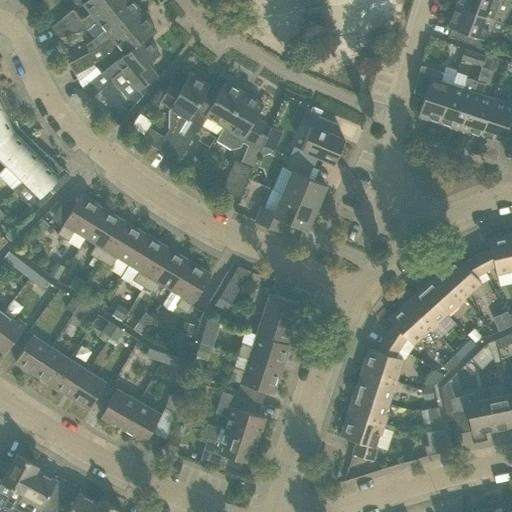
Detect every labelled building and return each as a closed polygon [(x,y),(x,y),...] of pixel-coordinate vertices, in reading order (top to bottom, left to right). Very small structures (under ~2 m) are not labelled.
[(72,11),(51,26),(56,38),(86,29),(97,21),(97,20),(121,0),(86,0),(83,3),(90,12),(79,21),(72,11)] [(93,38),(86,44),(87,53),(100,46),(141,12),(130,0),(121,0),(97,20),(97,21),(104,29),(93,38)] [(504,23),(511,3),(504,0),(457,0),(456,5),(504,23)] [(449,36),(469,43),(482,48),(485,40),(487,41),(491,28),(501,31),(504,23),(456,5),(448,27),(452,28),(449,36)] [(155,30),(141,12),(100,46),(106,54),(117,45),(124,54),(125,54),(146,37),(155,30)] [(124,54),(82,88),(90,98),(121,72),(138,92),(158,75),(148,64),(160,54),(146,37),(125,54),(124,54)] [(484,56),(464,49),(461,58),(481,65),(484,56)] [(68,63),(74,74),(93,64),(87,53),(68,63)] [(484,56),(481,65),(480,70),(492,74),(497,58),(485,54),(484,56)] [(430,119),(439,122),(452,85),(440,81),(443,72),(420,65),(413,92),(424,96),(418,115),(421,116),(420,118),(430,121),(430,119)] [(170,107),(169,108),(169,127),(156,149),(167,155),(180,134),(178,133),(187,119),(189,120),(196,108),(195,108),(207,89),(209,86),(189,74),(181,87),(171,81),(161,98),(159,101),(170,107)] [(452,85),(439,122),(448,125),(448,127),(457,130),(458,128),(461,129),(477,81),(467,78),(464,89),(452,85)] [(187,119),(178,133),(180,134),(167,155),(178,162),(191,140),(195,133),(198,133),(204,123),(203,118),(205,115),(224,127),(244,93),(225,81),(217,95),(207,89),(195,108),(196,108),(189,120),(187,119)] [(477,81),(461,129),(462,130),(461,132),(471,135),(471,133),(480,136),(493,99),(482,95),(486,84),(477,81)] [(0,91),(0,115),(11,111),(3,90),(0,91)] [(480,136),(489,139),(489,141),(498,144),(499,142),(502,143),(506,130),(511,131),(511,92),(509,91),(505,103),(493,99),(480,136)] [(224,127),(216,140),(231,149),(240,146),(243,142),(246,138),(254,143),(255,141),(266,124),(255,118),(263,104),(244,93),(224,127)] [(312,106),(309,112),(320,117),(322,111),(312,106)] [(11,111),(0,115),(0,140),(19,127),(18,127),(11,111)] [(293,145),(288,156),(290,157),(294,159),(312,166),(317,155),(334,163),(344,139),(327,132),(331,121),(320,117),(309,112),(305,123),(311,126),(301,149),(293,145)] [(139,114),(131,127),(142,135),(151,122),(139,114)] [(19,127),(0,140),(0,159),(6,166),(32,140),(19,127)] [(270,129),(262,147),(271,151),(274,152),(282,134),(270,129)] [(6,166),(0,172),(0,173),(15,189),(22,182),(48,155),(32,140),(6,166)] [(262,147),(259,156),(262,157),(270,154),(271,151),(262,147)] [(30,190),(44,203),(60,187),(54,182),(65,170),(48,155),(22,182),(30,190)] [(283,193),(316,207),(325,185),(308,177),(312,166),(290,157),(285,168),(292,171),(283,193)] [(223,188),(222,189),(230,192),(240,197),(247,180),(249,175),(252,168),(235,160),(223,188)] [(316,207),(283,193),(274,214),(259,208),(254,220),(262,224),(284,233),(288,223),(306,230),(316,207)] [(81,194),(57,234),(68,241),(79,247),(85,237),(103,208),(81,194)] [(90,254),(100,260),(124,221),(103,208),(85,237),(96,244),(90,254)] [(40,220),(34,228),(40,233),(47,226),(40,220)] [(128,263),(146,234),(124,221),(100,260),(111,267),(117,257),(128,263)] [(146,234),(128,263),(139,270),(133,280),(143,286),(167,247),(146,234)] [(511,236),(511,234),(488,239),(490,247),(476,254),(485,271),(495,266),(497,274),(498,274),(499,275),(511,271),(511,236)] [(167,247),(143,286),(154,293),(160,283),(171,290),(189,260),(167,247)] [(8,250),(3,257),(16,268),(29,278),(34,271),(21,261),(8,250)] [(475,276),(485,271),(476,254),(462,262),(457,256),(440,271),(464,298),(481,283),(475,276)] [(93,257),(88,265),(94,268),(99,261),(93,257)] [(189,260),(171,290),(182,296),(176,306),(187,313),(200,291),(211,274),(189,260)] [(56,262),(49,273),(58,279),(65,268),(56,262)] [(250,271),(238,267),(224,289),(235,296),(250,271)] [(29,278),(32,280),(42,288),(48,281),(34,271),(29,278)] [(466,300),(464,298),(440,271),(422,287),(447,314),(456,305),(458,307),(466,300)] [(75,275),(68,286),(78,293),(86,282),(75,275)] [(439,324),(437,322),(447,314),(422,287),(405,302),(429,329),(431,331),(439,324)] [(224,289),(220,296),(230,303),(235,296),(224,289)] [(97,292),(92,300),(101,305),(106,297),(97,292)] [(262,316),(292,325),(299,302),(270,293),(262,316)] [(220,296),(215,304),(226,310),(230,303),(220,296)] [(73,313),(80,303),(73,298),(66,309),(73,313)] [(385,337),(400,347),(406,338),(412,345),(429,329),(405,302),(388,318),(393,323),(385,337)] [(80,318),(87,307),(80,303),(73,313),(80,318)] [(118,305),(112,315),(122,321),(128,311),(118,305)] [(493,318),(499,331),(511,324),(511,321),(507,311),(493,318)] [(3,312),(0,315),(0,349),(4,352),(26,324),(17,317),(14,321),(3,312)] [(255,338),(288,348),(289,344),(286,343),(292,325),(262,316),(255,338)] [(109,336),(116,326),(109,321),(102,332),(109,336)] [(138,322),(134,329),(142,334),(146,328),(138,322)] [(184,323),(180,333),(191,337),(194,327),(184,323)] [(117,341),(123,330),(116,326),(109,336),(117,341)] [(474,328),(467,335),(475,343),(482,336),(474,328)] [(204,334),(200,346),(210,349),(212,350),(216,338),(204,334)] [(34,373),(51,347),(32,335),(26,344),(15,361),(34,373)] [(504,336),(495,340),(498,348),(508,344),(504,336)] [(361,370),(396,381),(403,359),(394,356),(400,347),(385,337),(376,350),(368,348),(361,370)] [(248,359),(248,360),(280,371),(288,348),(255,338),(252,346),(241,343),(237,355),(248,359)] [(200,346),(196,356),(206,360),(210,349),(200,346)] [(34,373),(52,385),(69,359),(51,347),(34,373)] [(146,356),(161,361),(164,353),(148,347),(146,356)] [(177,366),(180,358),(164,353),(161,361),(177,366)] [(454,355),(442,366),(448,372),(459,361),(454,355)] [(52,385),(70,397),(87,370),(69,359),(52,385)] [(273,393),(280,371),(248,360),(244,370),(233,367),(229,379),(273,393)] [(194,367),(190,379),(198,381),(202,369),(194,367)] [(87,370),(70,397),(88,409),(99,392),(105,383),(87,370)] [(398,381),(396,381),(361,370),(354,392),(388,403),(392,391),(394,392),(398,381)] [(426,387),(434,385),(444,376),(435,370),(426,379),(424,387),(426,387)] [(449,379),(441,388),(446,412),(452,411),(466,408),(472,434),(493,429),(487,397),(476,400),(475,393),(454,397),(449,379)] [(431,387),(422,388),(423,399),(433,398),(431,387)] [(123,428),(138,401),(116,389),(110,398),(100,416),(123,428)] [(208,423),(208,424),(258,440),(265,417),(241,410),(245,398),(222,391),(215,412),(228,417),(224,429),(208,423)] [(347,413),(382,425),(386,415),(384,414),(388,403),(354,392),(347,413)] [(487,397),(493,429),(511,425),(511,412),(508,393),(487,397)] [(138,401),(123,428),(145,441),(155,424),(161,414),(138,401)] [(439,408),(427,411),(431,430),(432,430),(443,428),(439,408)] [(382,425),(347,413),(340,436),(356,441),(352,454),(372,460),(377,446),(375,446),(379,434),(382,425)] [(203,438),(206,439),(206,440),(200,459),(222,467),(226,455),(250,463),(258,440),(208,424),(203,438)] [(435,443),(445,441),(443,428),(432,430),(435,443)] [(169,434),(164,449),(176,453),(181,438),(169,434)] [(0,493),(1,494),(0,496),(0,509),(5,511),(12,511),(20,497),(38,465),(16,454),(10,465),(0,460),(0,493)] [(20,497),(12,511),(53,511),(61,498),(50,492),(56,480),(36,469),(38,465),(20,497)] [(53,511),(94,511),(99,504),(98,503),(78,492),(71,504),(61,498),(53,511)] [(99,504),(94,511),(121,511),(122,511),(101,500),(101,499),(98,503),(99,504)]
